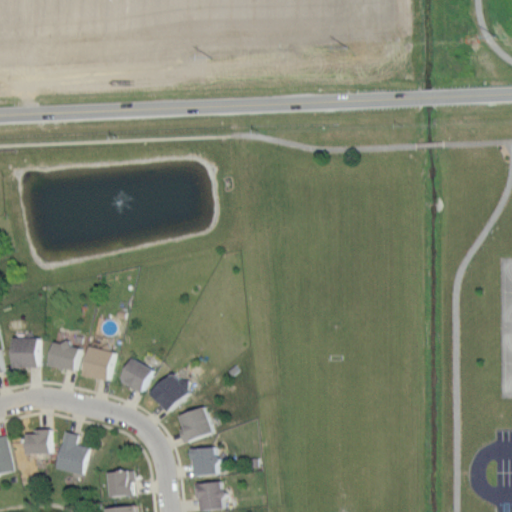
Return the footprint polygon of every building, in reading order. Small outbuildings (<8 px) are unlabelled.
[(17,334),(16,366),(43,367),(44,337),(17,334)] [(57,339),(65,341),(73,338),(78,345),(87,346),(80,371),(51,363),(57,339)] [(95,345),(102,346),(110,343),(114,349),(120,350),(114,380),(85,374),(95,345)] [(0,346),(0,371),(10,371),(3,346),(0,346)] [(123,378),(136,356),(159,369),(146,391),(123,378)] [(153,390),(178,370),(185,377),(192,378),(193,390),(172,412),(153,390)] [(184,428),(189,442),(217,431),(208,405),(183,414),(187,427),(184,428)] [(29,432),(29,454),(58,453),(57,428),(41,428),(41,431),(29,432)] [(58,466),(68,429),(83,433),(80,443),(92,447),(85,473),(58,466)] [(0,435),(0,474),(20,469),(11,432),(0,435)] [(195,446),(198,475),(221,473),(221,463),(225,458),(220,452),(218,445),(195,446)] [(112,471),(138,468),(141,493),(115,496),(112,471)] [(200,482),(204,510),(229,507),(227,498),(231,493),(226,486),(224,480),(200,482)] [(109,511),(109,506),(140,502),(141,511),(109,511)]
